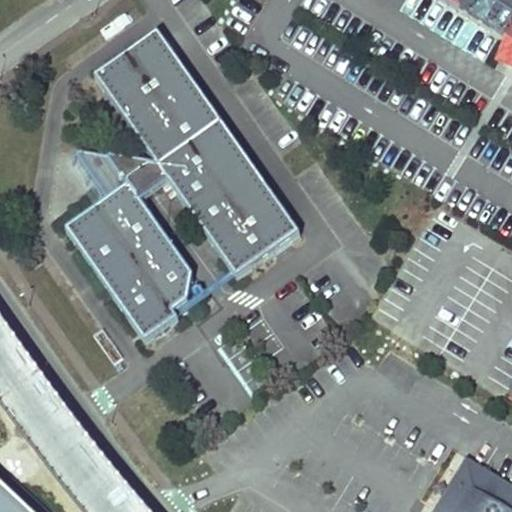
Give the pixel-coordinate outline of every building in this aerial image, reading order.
[(511,0),(459,0),(457,7),(503,36),(511,41),(511,0)] [(511,68),(511,41),(503,36),(494,62),(511,68)] [(66,235),(145,348),(182,322),(179,316),(191,307),(196,281),(143,208),(172,187),(238,283),(302,239),(159,37),(96,82),(158,170),(84,158),(79,159),(110,204),(66,235)] [(188,216),(179,222),(189,236),(198,230),(188,216)] [(439,511),(511,511),(511,484),(471,460),(460,479),(439,511)] [(0,511),(22,511),(0,491),(0,511)]
